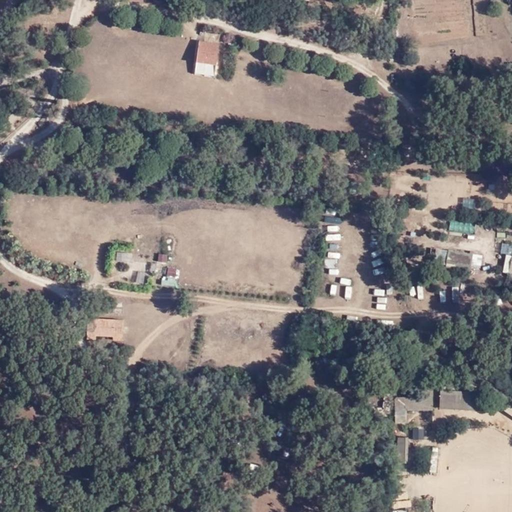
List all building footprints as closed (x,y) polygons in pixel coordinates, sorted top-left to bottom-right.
[(194,53),(215,58),(216,48),(195,45),(194,53)] [(213,73),(215,58),(194,53),(192,71),(213,73)] [(451,220),(450,232),(476,233),(476,222),(451,220)] [(152,261),(153,249),(137,248),(134,283),(148,285),(149,281),(155,281),(156,272),(160,272),(161,262),(152,261)] [(437,269),(473,266),(471,249),(436,251),(437,269)] [(167,263),(168,254),(158,253),(157,261),(167,263)] [(474,253),(472,267),(481,268),(483,254),(474,253)] [(506,276),(509,258),(503,257),(500,275),(506,276)] [(161,285),(176,286),(177,267),(168,267),(167,276),(162,276),(161,285)] [(337,295),(338,282),(325,281),(324,294),(337,295)] [(114,337),(123,337),(123,321),(89,319),(88,335),(97,336),(114,337)] [(503,410),(511,415),(511,394),(508,392),(438,389),(438,408),(503,410)] [(431,396),(404,396),(404,410),(432,410),(431,396)] [(425,440),(424,428),(416,428),(417,440),(425,440)]
